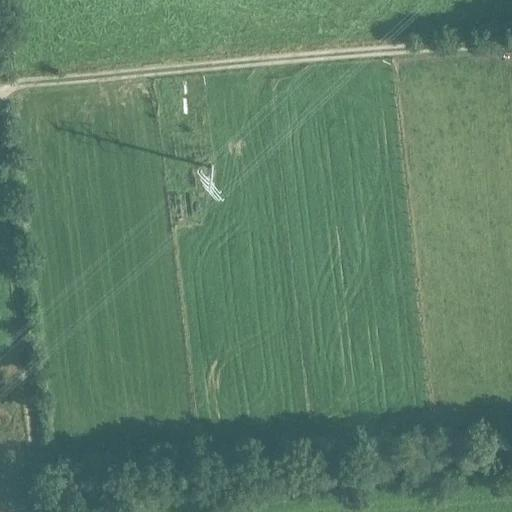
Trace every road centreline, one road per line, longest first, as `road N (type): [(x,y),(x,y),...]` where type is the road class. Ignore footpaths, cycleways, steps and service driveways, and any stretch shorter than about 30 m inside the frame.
road 1 (track): [(0,91),(17,83),(511,44)]
road 2 (track): [(42,511),(0,164)]
